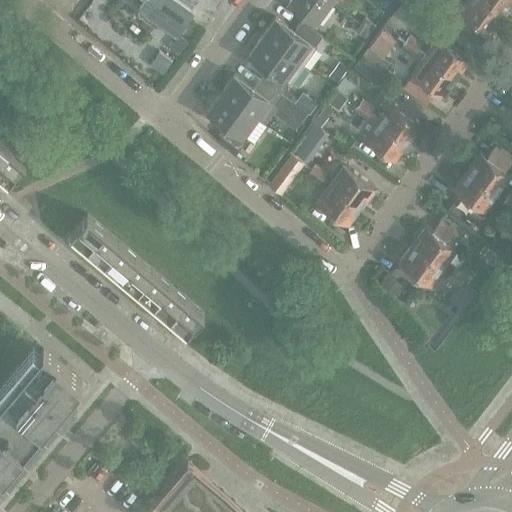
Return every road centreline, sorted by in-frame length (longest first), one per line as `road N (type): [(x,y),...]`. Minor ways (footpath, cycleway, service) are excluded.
road 1 (residential): [(344,269),(511,50)]
road 2 (residential): [(344,269),(330,266),(164,122)]
road 3 (residential): [(24,511),(155,355)]
road 4 (residential): [(155,355),(0,229)]
road 5 (residential): [(164,122),(18,0)]
road 6 (unclassified): [(407,511),(249,422)]
road 7 (residential): [(164,122),(253,0)]
